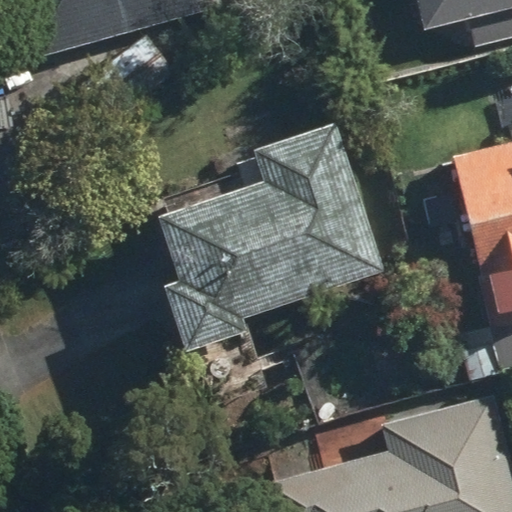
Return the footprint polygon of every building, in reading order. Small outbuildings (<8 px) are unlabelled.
[(216,0),(6,0),(25,63),(219,7),(216,0)] [(511,0),(408,0),(417,32),(468,19),(475,49),(511,39),(511,0)] [(259,184),(152,218),(179,302),(159,309),(175,356),(243,334),(237,317),(378,272),(331,124),(248,151),(259,184)] [(511,140),(449,156),(492,329),(511,324),(511,140)] [(389,449),(256,485),(263,511),(509,511),(497,465),(510,461),(492,395),(382,425),(389,449)]
